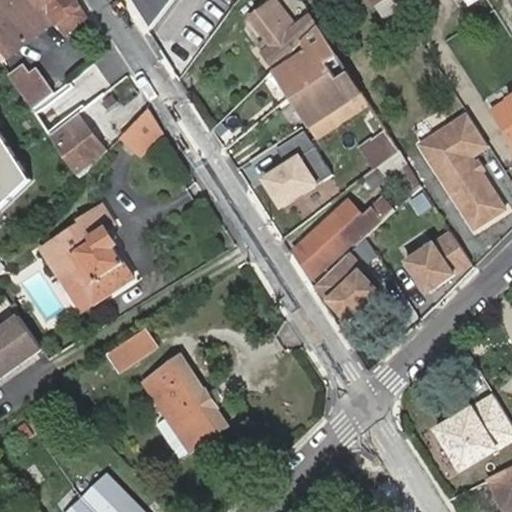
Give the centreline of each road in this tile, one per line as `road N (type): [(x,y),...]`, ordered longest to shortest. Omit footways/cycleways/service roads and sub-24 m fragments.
road 1 (residential): [(105,0),(367,408)]
road 2 (residential): [(367,408),(511,264)]
road 3 (residential): [(260,511),(367,408)]
road 4 (residential): [(367,408),(432,511)]
